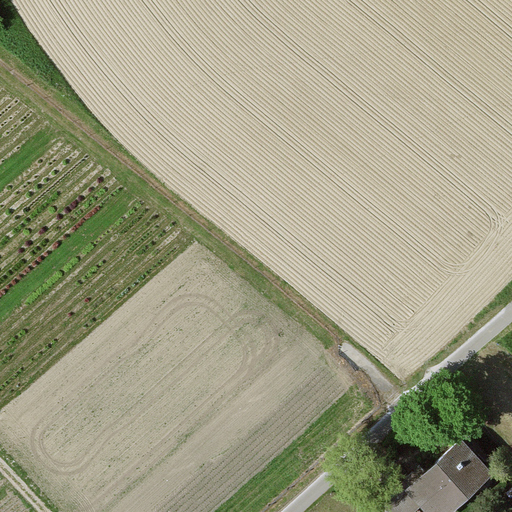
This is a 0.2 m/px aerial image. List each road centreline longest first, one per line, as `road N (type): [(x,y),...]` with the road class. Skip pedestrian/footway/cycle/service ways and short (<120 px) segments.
road 1 (track): [(406,406),(348,352),(343,337),(0,52)]
road 2 (unclassified): [(290,511),(511,310)]
